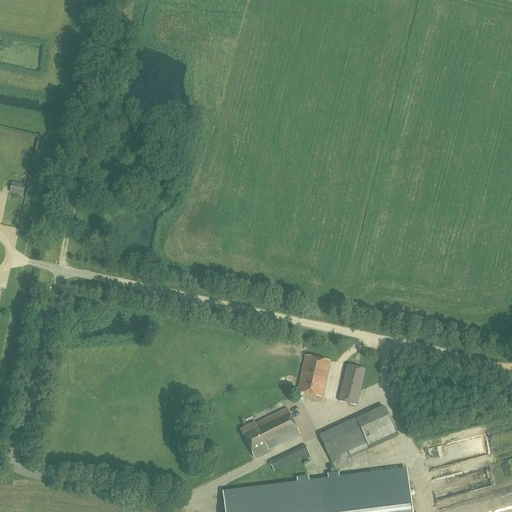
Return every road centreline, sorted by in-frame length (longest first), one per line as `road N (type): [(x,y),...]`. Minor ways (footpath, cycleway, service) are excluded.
road 1 (track): [(119,281),(511,372)]
road 2 (track): [(119,0),(59,269)]
road 3 (unclassified): [(0,460),(16,449),(25,422),(59,269),(119,281)]
